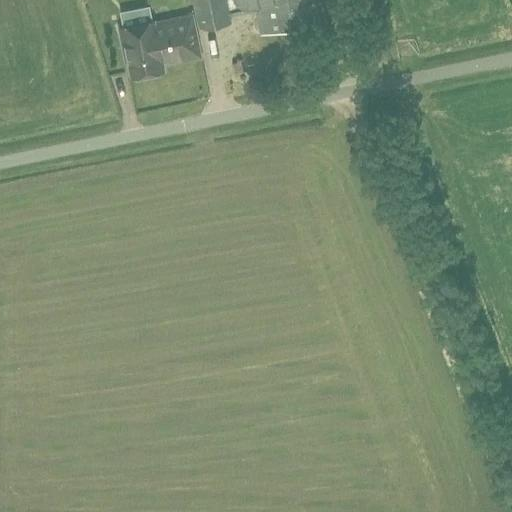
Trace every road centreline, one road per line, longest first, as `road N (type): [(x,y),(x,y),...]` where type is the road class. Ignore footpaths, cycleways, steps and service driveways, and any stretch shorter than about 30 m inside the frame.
road 1 (unclassified): [(511,60),(0,164)]
road 2 (track): [(511,482),(354,93)]
